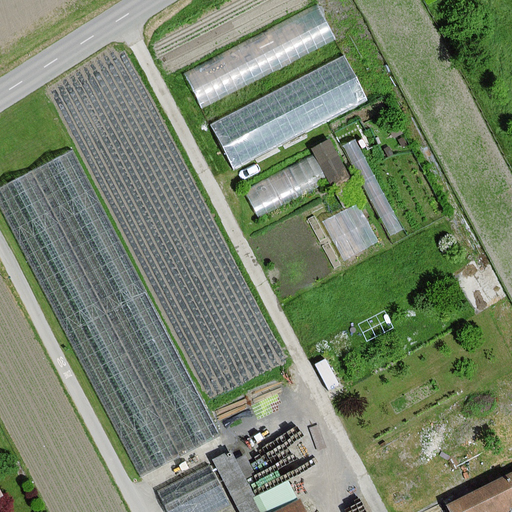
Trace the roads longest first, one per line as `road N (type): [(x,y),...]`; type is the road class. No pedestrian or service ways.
road 1 (residential): [(0,246),(139,511)]
road 2 (tertiary): [(152,0),(0,96)]
